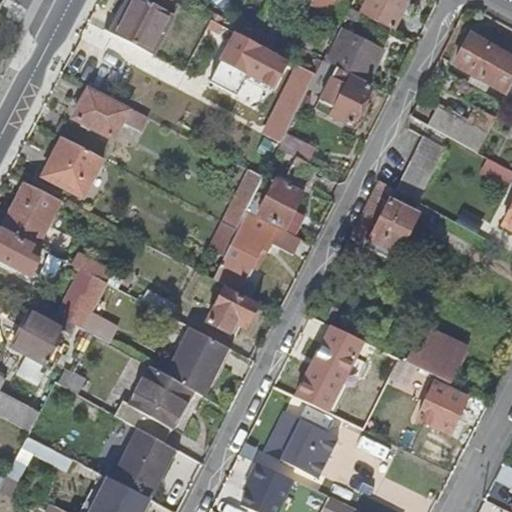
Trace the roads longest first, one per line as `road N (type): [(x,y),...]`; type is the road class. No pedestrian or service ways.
road 1 (residential): [(447,0),(187,511)]
road 2 (residential): [(0,135),(70,0)]
road 3 (residential): [(511,392),(450,511)]
